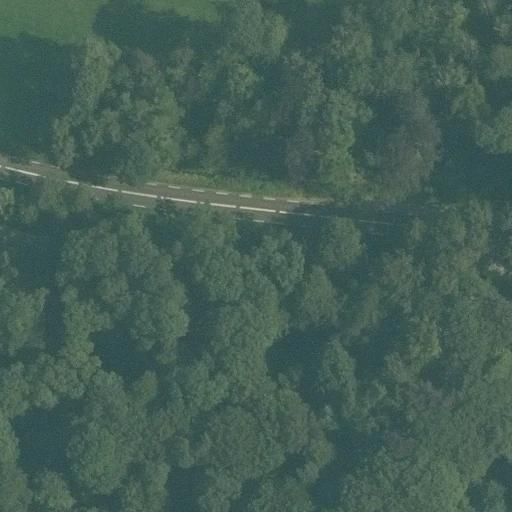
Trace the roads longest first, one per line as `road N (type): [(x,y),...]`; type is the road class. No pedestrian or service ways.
road 1 (secondary): [(511,230),(107,186),(0,166)]
road 2 (track): [(511,238),(397,511)]
road 3 (track): [(133,276),(124,293),(0,351)]
